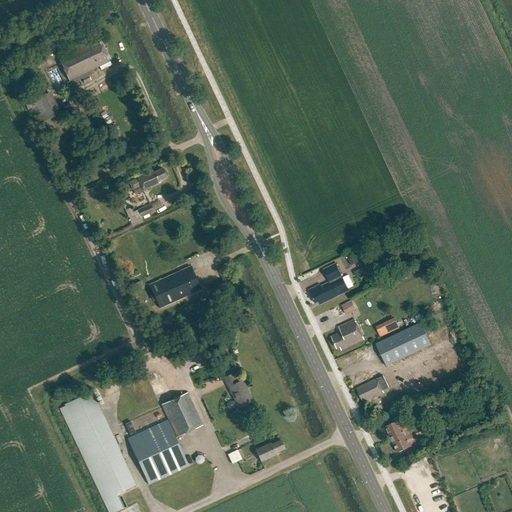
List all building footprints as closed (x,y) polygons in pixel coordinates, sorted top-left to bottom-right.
[(71,46),(88,82),(91,80),(89,76),(93,74),(91,69),(99,66),(101,71),(112,66),(111,63),(101,43),(93,47),(91,43),(90,43),(88,38),(71,46)] [(69,81),(71,85),(82,79),(84,84),(88,82),(71,46),(56,53),(69,81)] [(50,90),(24,103),(35,126),(61,113),(50,90)] [(137,179),(129,182),(133,190),(141,187),(143,191),(158,184),(157,182),(166,178),(166,177),(167,175),(165,171),(163,170),(162,169),(153,174),(153,172),(137,179)] [(133,213),(136,220),(154,212),(150,205),(133,213)] [(389,252),(393,261),(404,256),(400,247),(389,252)] [(357,261),(355,256),(348,259),(350,264),(357,261)] [(321,287),(320,285),(309,291),(315,304),(318,303),(320,305),(349,291),(336,264),(323,270),(329,283),(321,287)] [(149,286),(160,309),(201,290),(191,267),(149,286)] [(342,305),(346,314),(356,309),(351,300),(342,305)] [(163,324),(169,328),(174,320),(168,317),(163,324)] [(342,332),(331,337),(337,348),(340,347),(341,349),(358,341),(359,342),(364,340),(355,320),(339,328),(342,332)] [(422,321),(377,342),(388,364),(432,344),(422,321)] [(231,395),(232,394),(238,408),(252,402),(243,381),(239,383),(235,374),(224,379),(231,395)] [(387,384),(383,376),(356,389),(362,400),(365,399),(366,402),(383,393),(381,387),(387,384)] [(452,392),(458,402),(462,399),(456,389),(452,392)] [(59,409),(108,511),(116,511),(127,507),(120,494),(136,486),(91,393),(59,409)] [(169,420),(127,439),(148,485),(189,467),(176,438),(202,426),(187,393),(162,405),(169,420)] [(385,427),(391,441),(409,432),(405,424),(401,426),(399,420),(385,427)] [(125,424),(130,436),(135,433),(131,422),(125,424)] [(415,430),(418,437),(427,432),(424,426),(415,430)] [(391,441),(397,454),(411,447),(408,440),(412,438),(409,432),(391,441)] [(255,450),(261,463),(276,456),(275,454),(284,450),(280,441),(271,445),(270,443),(256,450),(255,450)] [(236,451),(227,456),(232,466),(241,461),(236,451)]
